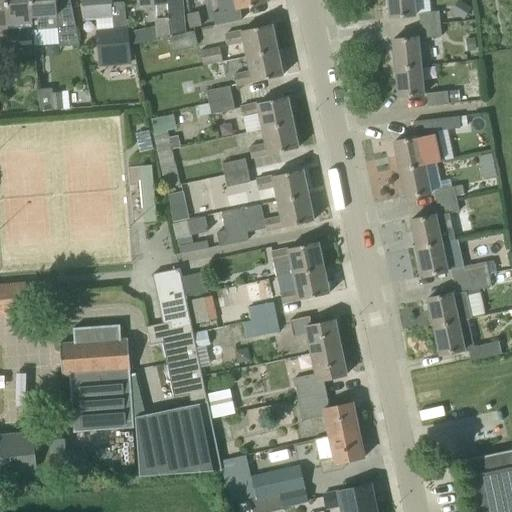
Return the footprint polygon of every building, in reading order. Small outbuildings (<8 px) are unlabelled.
[(0,0),(0,38),(17,37),(18,42),(34,40),(33,30),(30,0),(0,0)] [(59,46),(80,44),(78,32),(72,7),(71,3),(57,4),(56,0),(30,0),(33,30),(34,40),(34,46),(59,44),(59,46)] [(83,0),(85,20),(96,19),(113,17),(112,3),(111,0),(83,0)] [(139,0),(140,4),(157,2),(160,34),(186,31),(182,0),(139,0)] [(229,0),(210,4),(215,26),(238,21),(236,10),(267,3),(266,0),(229,0)] [(413,0),(388,0),(390,18),(415,15),(413,0)] [(460,0),(459,0),(451,11),(464,20),(472,8),(460,0)] [(199,11),(187,14),(190,28),(202,25),(199,11)] [(419,13),(420,26),(440,24),(440,22),(448,21),(447,11),(419,13)] [(272,24),(225,34),(228,45),(244,42),(247,57),(277,50),(272,24)] [(441,37),(440,24),(420,26),(422,39),(441,37)] [(114,30),(97,32),(99,52),(115,51),(116,65),(129,64),(126,30),(114,30)] [(170,37),(173,50),(197,44),(194,31),(170,37)] [(396,69),(421,66),(418,37),(393,40),(396,69)] [(476,50),(475,37),(465,39),(467,51),(476,50)] [(219,46),(200,50),(203,65),(222,62),(219,46)] [(277,50),(247,57),(250,71),(234,75),(236,85),(283,75),(277,50)] [(421,66),(396,69),(399,98),(424,95),(421,66)] [(206,91),(209,102),(232,97),(229,86),(206,91)] [(62,92),(53,92),(52,88),(39,89),(40,110),(51,109),(63,108),(62,92)] [(458,90),(447,91),(449,102),(459,101),(458,90)] [(429,106),(449,104),(449,102),(447,91),(427,93),(429,106)] [(209,102),(211,114),(234,109),(232,97),(209,102)] [(287,97),(241,107),(243,118),(259,114),(262,129),(293,122),(287,97)] [(444,162),(444,161),(438,133),(438,131),(461,129),(459,116),(431,119),(414,121),(416,137),(394,142),(400,170),(425,165),(425,166),(436,163),(444,162)] [(249,147),(251,158),(298,148),(293,122),(262,129),(265,144),(249,147)] [(153,150),(149,130),(136,133),(140,152),(153,150)] [(171,148),(169,138),(168,131),(154,133),(152,134),(156,150),(171,148)] [(171,148),(156,150),(165,187),(180,184),(171,148)] [(482,170),(496,167),(492,153),(479,156),(482,170)] [(245,159),(222,164),(224,175),(248,170),(245,159)] [(425,165),(400,170),(406,199),(431,193),(425,166),(425,165)] [(303,169),(256,179),(259,190),(275,187),(278,202),(308,195),(303,169)] [(250,181),(248,170),(224,175),(227,186),(250,181)] [(463,184),(454,186),(456,196),(465,194),(463,184)] [(437,203),(456,199),(455,196),(456,196),(454,186),(434,191),(437,203)] [(183,192),(166,195),(168,205),(185,201),(183,192)] [(281,217),(265,220),(267,231),(314,221),(308,195),(278,202),(281,217)] [(411,220),(417,248),(442,243),(456,240),(450,213),(460,211),(457,201),(456,201),(456,199),(437,203),(439,216),(436,216),(435,215),(411,220)] [(216,232),(219,246),(249,240),(246,226),(242,227),(238,211),(222,215),(225,230),(216,232)] [(195,218),(172,223),(179,253),(193,250),(189,231),(197,229),(195,218)] [(271,252),(274,263),(290,259),(293,274),(324,268),(318,242),(271,252)] [(442,243),(417,248),(423,277),(448,272),(442,243)] [(451,270),(453,282),(489,275),(486,263),(451,270)] [(173,333),(192,329),(180,268),(153,274),(163,323),(163,325),(171,322),(173,333)] [(281,293),(283,303),(329,294),(324,268),(293,274),(297,290),(281,293)] [(182,277),(185,287),(187,297),(207,293),(202,272),(182,277)] [(458,322),(468,320),(472,319),(467,292),(491,287),(489,275),(453,282),(456,294),(453,295),(452,293),(427,298),(434,327),(458,322)] [(0,315),(29,313),(26,282),(0,284),(0,315)] [(210,297),(191,301),(196,324),(215,320),(210,297)] [(248,307),(251,321),(276,316),(273,301),(248,307)] [(276,316),(251,321),(243,322),(247,338),(279,331),(276,316)] [(307,333),(311,354),(341,348),(335,320),(312,325),(310,316),(291,320),(294,336),(307,333)] [(163,342),(174,397),(189,394),(191,405),(208,402),(204,383),(196,347),(193,334),(192,329),(173,333),(171,322),(163,325),(163,323),(146,326),(150,345),(163,342)] [(440,355),(464,350),(458,322),(434,327),(440,355)] [(125,338),(118,339),(117,326),(71,330),(72,343),(58,345),(60,377),(68,376),(73,432),(133,427),(128,370),(125,338)] [(196,347),(210,345),(207,331),(193,334),(196,347)] [(474,346),(468,347),(471,360),(502,354),(499,341),(474,346)] [(8,412),(20,411),(40,409),(35,346),(3,348),(8,412)] [(347,375),(341,348),(311,354),(316,374),(293,379),(298,400),(327,394),(324,380),(347,375)] [(228,389),(207,394),(213,418),(233,413),(228,389)] [(325,416),(329,436),(330,437),(359,431),(353,403),(330,407),(327,394),(298,400),(302,421),(325,416)] [(208,402),(191,405),(135,417),(140,476),(146,476),(222,470),(208,402)] [(42,429),(41,411),(32,411),(32,429),(42,429)] [(316,440),(320,461),(322,473),(342,469),(343,468),(345,466),(346,464),(346,462),(347,461),(364,457),(359,431),(330,437),(329,436),(315,439),(316,440)] [(34,432),(0,434),(0,479),(38,476),(37,474),(49,473),(45,432),(34,433),(34,432)] [(482,511),(511,511),(511,449),(480,456),(483,473),(474,475),(482,511)] [(279,494),(304,488),(304,487),(299,466),(251,477),(246,455),(221,461),(230,504),(239,502),(252,499),(279,493),(279,494)] [(375,511),(370,485),(323,495),(326,508),(342,505),(343,511),(375,511)] [(252,499),(254,511),(265,511),(307,503),(304,488),(279,494),(279,493),(252,499)]
